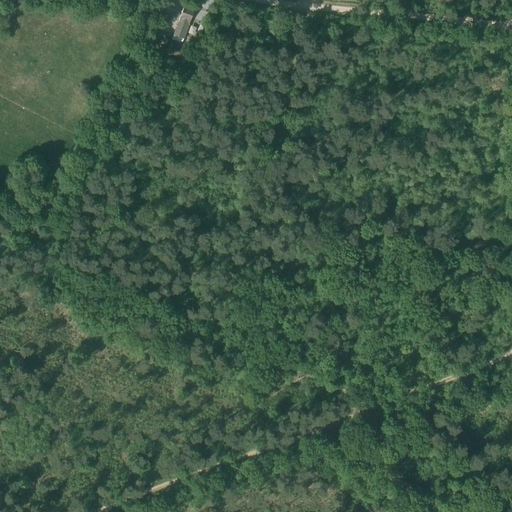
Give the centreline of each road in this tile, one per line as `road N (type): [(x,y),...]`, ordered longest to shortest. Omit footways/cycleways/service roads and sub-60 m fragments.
road 1 (track): [(511,26),(316,10),(217,327)]
road 2 (track): [(360,412),(349,396),(11,214),(0,227)]
road 3 (track): [(99,511),(321,427)]
road 4 (track): [(511,393),(425,427),(425,440),(511,497)]
road 5 (track): [(321,427),(511,355)]
road 6 (track): [(321,427),(435,511)]
